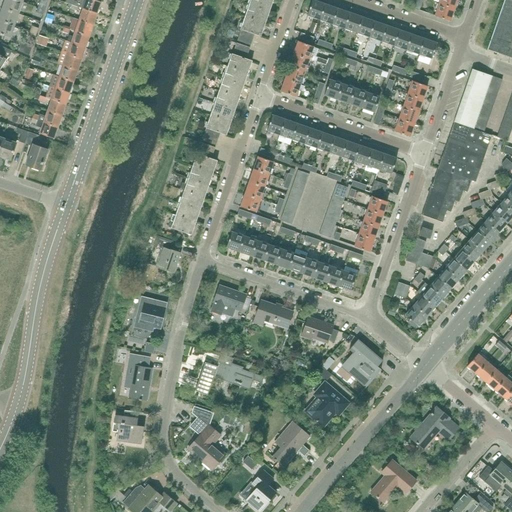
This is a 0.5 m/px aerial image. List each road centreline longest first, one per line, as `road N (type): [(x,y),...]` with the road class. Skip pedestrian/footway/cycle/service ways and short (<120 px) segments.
road 1 (residential): [(199,257),(176,334),(164,451),(220,511)]
road 2 (tertiary): [(0,448),(20,397),(39,290),(65,206)]
road 3 (tertiary): [(65,206),(138,0)]
road 4 (tertiary): [(299,511),(424,365)]
road 5 (residential): [(365,317),(199,257)]
road 6 (residential): [(422,154),(257,94)]
road 7 (residential): [(257,94),(199,257)]
road 8 (residential): [(365,317),(422,154)]
road 9 (tertiary): [(424,365),(511,264)]
road 10 (residential): [(422,154),(461,38)]
